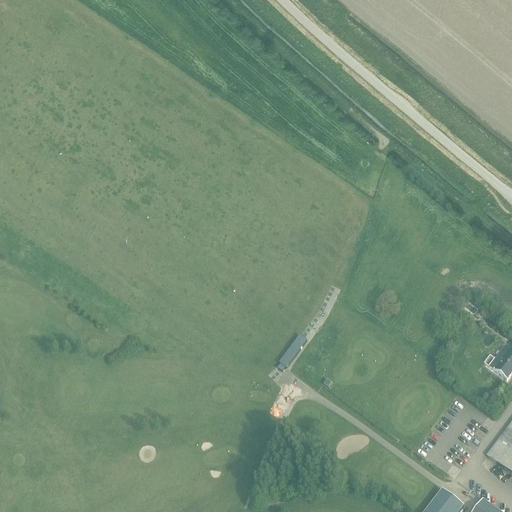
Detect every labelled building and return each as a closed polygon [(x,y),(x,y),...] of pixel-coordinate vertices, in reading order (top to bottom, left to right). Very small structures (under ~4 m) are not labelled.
[(485,309),(481,314),(486,319),(490,314),(485,309)] [(299,336),(279,364),(286,369),(306,341),(299,336)] [(489,368),(507,381),(511,373),(511,349),(511,351),(505,347),(489,368)] [(327,380),(324,385),(329,388),(332,383),(327,380)] [(511,423),(487,457),(511,476),(511,423)] [(428,511),(460,511),(464,508),(443,492),(428,511)] [(497,511),(484,502),(476,511),(497,511)]
